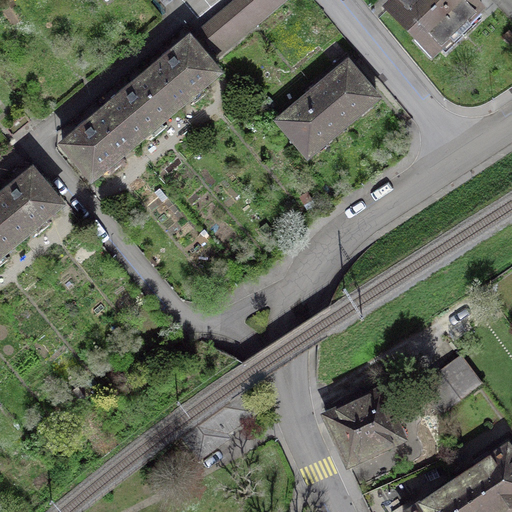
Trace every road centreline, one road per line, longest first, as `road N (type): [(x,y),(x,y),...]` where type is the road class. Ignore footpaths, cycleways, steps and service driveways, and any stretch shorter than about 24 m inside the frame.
road 1 (residential): [(33,143),(161,294),(210,328)]
road 2 (residential): [(199,0),(33,143)]
road 3 (residential): [(296,287),(469,157)]
road 4 (residential): [(469,157),(336,0)]
road 5 (residential): [(341,511),(283,365)]
